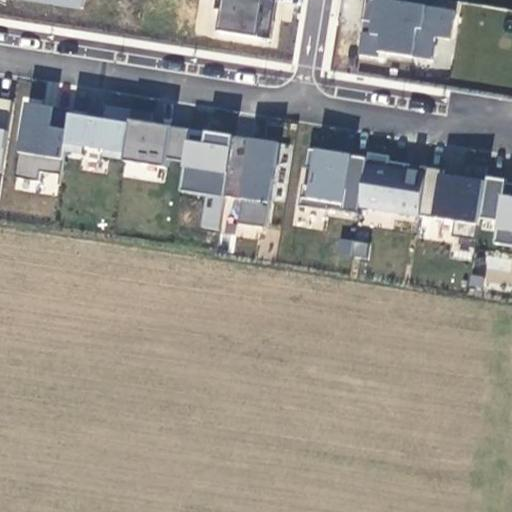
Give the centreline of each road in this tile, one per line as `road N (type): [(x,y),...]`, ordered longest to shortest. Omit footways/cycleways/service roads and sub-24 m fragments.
road 1 (residential): [(0,50),(306,101)]
road 2 (residential): [(306,101),(511,133)]
